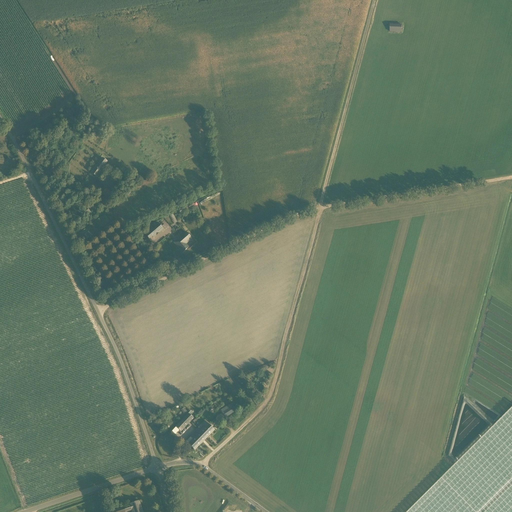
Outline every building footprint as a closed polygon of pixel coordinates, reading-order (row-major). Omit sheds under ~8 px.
[(96,177),(99,173),(107,162),(102,158),(91,174),(96,177)] [(123,200),(131,193),(130,193),(133,190),(130,186),(125,191),(125,192),(120,197),(123,200)] [(109,199),(113,194),(106,188),(102,193),(109,199)] [(88,209),(84,213),(87,218),(92,214),(88,209)] [(153,238),(163,230),(157,223),(147,232),(153,238)] [(182,253),(189,247),(186,244),(192,239),(186,232),(173,243),(182,253)] [(236,410),(233,406),(223,412),(223,413),(226,417),(236,410)] [(511,511),(511,407),(481,438),(406,511),(511,511)] [(181,432),(194,419),(191,416),(188,413),(176,427),(181,432)] [(206,438),(214,430),(205,421),(201,425),(203,427),(199,431),(206,438)] [(195,450),(206,438),(199,431),(197,429),(190,436),(190,437),(193,439),(188,444),(195,450)] [(141,508),(139,501),(130,504),(130,505),(124,507),(123,506),(111,510),(111,511),(125,511),(131,510),(132,511),(141,511),(140,509),(141,508)]
